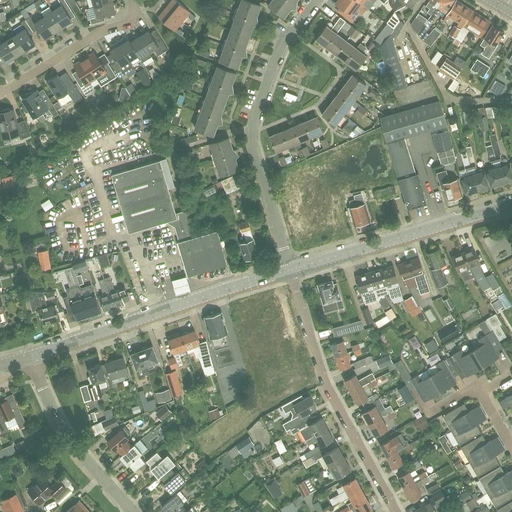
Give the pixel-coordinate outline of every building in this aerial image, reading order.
[(63,27),(72,21),(66,12),(71,9),(65,0),(58,0),(62,6),(53,11),(63,27)] [(190,12),(175,0),(172,0),(166,8),(182,21),(188,15),(190,16),(189,17),(193,20),(196,17),(190,12)] [(255,18),(257,13),(260,5),(247,0),(242,0),(231,30),(249,36),(253,23),(256,23),(255,18)] [(294,6),(294,4),(295,1),(296,0),(272,0),(268,5),(283,17),(292,6),(294,6)] [(356,0),(337,0),(336,3),(349,13),(347,16),(353,21),(364,6),(358,1),(356,0)] [(388,0),(395,11),(394,9),(399,3),(397,1),(398,0),(399,0),(406,5),(412,8),(417,0),(388,0)] [(431,15),(441,0),(429,0),(425,6),(429,9),(427,12),(431,15),(428,19),(431,15)] [(453,0),(441,0),(431,15),(428,19),(432,22),(441,9),(446,12),(453,0)] [(463,26),(473,10),(457,0),(456,0),(446,15),(449,17),(448,19),(452,21),(454,20),(458,23),(455,28),(454,27),(450,34),(455,37),(456,36),(460,30),(463,26)] [(74,1),(71,3),(70,4),(72,8),(75,13),(82,11),(78,5),(75,1),(74,1)] [(113,2),(94,7),(97,17),(90,19),(91,24),(105,20),(103,15),(116,12),(113,2)] [(182,21),(166,8),(158,17),(175,31),(180,35),(183,32),(180,29),(179,30),(177,28),(182,21)] [(480,36),(490,21),(473,10),(463,26),(460,30),(456,36),(455,37),(455,38),(461,42),(469,29),(480,36)] [(53,11),(44,17),(54,33),(63,27),(53,11)] [(396,13),(388,23),(394,28),(400,21),(396,13)] [(30,16),(25,19),(33,32),(38,29),(44,39),(54,33),(44,17),(34,23),(30,16)] [(316,39),(326,46),(336,33),(337,33),(346,21),(340,17),(331,29),(326,26),(316,39)] [(417,33),(424,23),(415,17),(411,24),(413,29),(417,33)] [(25,29),(16,35),(26,51),(29,48),(31,50),(35,47),(35,45),(29,35),(33,32),(25,19),(21,22),(25,29)] [(381,45),(379,48),(392,90),(407,86),(393,41),(400,31),(404,24),(400,21),(394,28),(386,39),(381,45)] [(424,23),(417,33),(420,37),(423,40),(429,34),(425,31),(428,28),(424,24),(424,23)] [(350,35),(355,28),(351,25),(346,32),(350,35)] [(489,58),(497,45),(496,45),(504,32),(501,30),(502,29),(497,26),(496,27),(493,25),(481,45),(485,48),(484,50),(483,49),(482,50),(483,51),(482,53),(489,58)] [(360,32),(355,28),(350,35),(354,39),(360,32)] [(429,34),(423,40),(424,41),(430,46),(441,33),(434,28),(429,34)] [(139,36),(149,52),(154,49),(158,56),(168,50),(160,37),(155,40),(149,30),(139,36)] [(238,67),(241,59),(242,54),(245,53),(244,49),(249,36),(231,30),(220,61),(238,67)] [(336,33),(326,46),(336,54),(346,41),(337,33),(336,33)] [(379,34),(375,40),(381,45),(386,39),(379,34)] [(26,51),(16,35),(6,40),(16,56),(26,51)] [(152,56),(149,52),(139,36),(131,42),(129,39),(140,58),(141,60),(143,62),(152,56)] [(140,58),(129,39),(119,45),(132,66),(141,60),(140,58)] [(0,65),(7,62),(9,64),(13,61),(12,59),(16,56),(6,40),(1,44),(0,41),(0,65)] [(366,47),(371,50),(376,44),(371,40),(366,47)] [(346,41),(336,54),(347,62),(356,48),(346,41)] [(356,48),(347,62),(357,69),(366,56),(361,52),(365,46),(360,43),(356,48)] [(480,53),(483,48),(478,44),(472,54),(482,61),(485,58),(488,60),(489,59),(480,53)] [(132,66),(119,45),(110,51),(116,61),(111,64),(119,77),(120,78),(134,69),(133,68),(132,66)] [(437,51),(431,61),(435,63),(441,54),(437,51)] [(90,57),(85,60),(96,78),(102,74),(105,80),(108,80),(116,76),(108,63),(103,66),(94,52),(89,55),(90,57)] [(453,79),(461,67),(447,57),(438,69),(453,79)] [(470,69),(483,77),(490,67),(477,59),(470,69)] [(79,61),(74,64),(83,79),(78,82),(85,95),(93,90),(94,87),(90,81),(96,78),(85,60),(80,63),(79,61)] [(224,104),(227,96),(229,91),(231,90),(231,86),(235,73),(218,66),(207,97),(224,104)] [(136,71),(140,78),(146,75),(143,68),(136,71)] [(466,96),(474,96),(480,87),(459,73),(450,86),(466,96)] [(345,84),(358,94),(366,84),(353,74),(345,84)] [(57,75),(46,81),(57,99),(68,92),(75,103),(83,98),(68,75),(61,80),(57,75)] [(490,90),(500,96),(506,86),(495,81),(490,90)] [(358,94),(345,84),(338,94),(351,104),(357,109),(364,114),(367,110),(354,100),(358,94)] [(372,89),(369,93),(376,98),(379,94),(372,89)] [(55,116),(59,114),(48,97),(43,100),(37,90),(32,93),(31,91),(27,94),(26,97),(22,99),(34,117),(35,116),(37,118),(43,114),(51,109),(55,116)] [(338,94),(330,104),(343,114),(351,104),(338,94)] [(213,135),(216,127),(218,122),(220,121),(219,117),(224,104),(207,97),(195,129),(213,135)] [(442,165),(453,162),(456,161),(453,148),(440,100),(380,118),(387,143),(399,179),(406,202),(405,202),(407,210),(427,203),(418,173),(416,174),(404,138),(432,129),(437,152),(438,152),(442,165)] [(343,114),(330,104),(322,114),(335,124),(343,114)] [(486,107),(487,116),(498,115),(497,106),(486,107)] [(2,110),(3,112),(0,112),(0,128),(3,139),(19,135),(21,139),(31,135),(25,120),(17,123),(13,110),(11,110),(9,109),(2,110)] [(357,109),(354,113),(361,118),(364,114),(357,109)] [(489,129),(487,118),(486,115),(478,117),(481,131),(489,129)] [(178,118),(172,116),(170,124),(176,126),(178,118)] [(317,117),(305,122),(311,137),(323,132),(317,117)] [(300,142),(311,137),(305,122),(293,127),(300,142)] [(341,129),(348,134),(352,130),(345,125),(341,129)] [(302,148),(300,142),(293,127),(282,131),(288,147),(295,144),(301,157),(295,159),(297,164),(306,160),(307,160),(307,159),(306,156),(305,156),(302,148)] [(288,147),(282,131),(270,136),(276,152),(288,147)] [(496,133),(490,135),(489,135),(492,145),(493,151),(500,149),(496,133)] [(220,175),(238,169),(234,156),(236,154),(233,151),(228,138),(210,143),(220,175)] [(326,138),(320,140),(324,148),(329,146),(326,138)] [(466,152),(461,153),(466,171),(468,171),(469,175),(461,178),(466,194),(468,194),(469,194),(471,194),(472,192),(478,191),(470,164),(466,152)] [(502,183),(508,182),(509,183),(511,182),(511,181),(511,171),(510,163),(501,166),(500,161),(501,160),(500,155),(495,156),(499,172),(502,183)] [(287,164),(284,156),(278,158),(282,166),(287,164)] [(495,156),(490,158),(491,163),(493,163),(494,168),(486,170),(491,187),(493,186),(494,187),(497,186),(497,185),(502,183),(499,172),(495,156)] [(113,174),(118,191),(110,193),(111,197),(119,195),(129,233),(168,221),(175,227),(179,241),(177,242),(188,277),(228,264),(217,229),(194,237),(186,210),(175,213),(160,160),(113,174)] [(475,162),(470,164),(478,191),(483,189),(484,190),(486,189),(487,188),(489,188),(484,171),(476,173),(474,168),(476,168),(475,162)] [(445,171),(437,173),(442,189),(445,188),(448,199),(462,195),(457,179),(449,182),(445,171)] [(4,187),(17,183),(14,174),(1,178),(4,187)] [(240,188),(234,175),(221,181),(227,194),(240,188)] [(397,196),(394,186),(375,191),(378,201),(397,196)] [(44,202),(49,209),(54,206),(49,199),(44,202)] [(351,208),(348,208),(350,215),(351,214),(354,226),(362,224),(363,226),(366,226),(367,224),(367,223),(367,222),(370,221),(365,204),(358,206),(356,199),(349,201),(351,208)] [(256,248),(248,221),(239,223),(242,235),(244,235),(246,241),(240,243),(245,259),(257,255),(255,248),(256,248)] [(480,264),(474,248),(462,253),(465,260),(467,260),(470,267),(473,275),(482,271),(479,264),(480,264)] [(40,270),(50,268),(47,249),(37,251),(40,270)] [(447,262),(446,258),(445,258),(444,258),(440,249),(428,253),(434,268),(431,270),(438,287),(447,284),(440,266),(446,264),(446,263),(447,262)] [(465,260),(462,253),(452,257),(458,272),(460,271),(464,281),(474,277),(473,275),(470,267),(467,260),(465,260)] [(424,274),(425,273),(418,258),(408,261),(415,277),(420,294),(430,291),(424,274)] [(89,268),(86,260),(86,259),(73,263),(76,272),(88,268),(89,268)] [(398,265),(400,268),(405,280),(415,277),(408,261),(398,265)] [(394,266),(384,268),(382,269),(387,285),(389,292),(401,289),(394,266)] [(62,281),(63,287),(68,286),(64,269),(52,271),(55,283),(62,281)] [(377,301),(384,297),(384,294),(385,294),(389,292),(387,285),(382,269),(370,273),(377,300),(377,301)] [(361,290),(360,290),(362,298),(366,304),(377,300),(370,273),(357,276),(361,290)] [(492,273),(485,277),(492,289),(493,289),(496,296),(497,296),(503,292),(492,273)] [(189,289),(186,275),(171,279),(175,293),(189,289)] [(110,277),(104,279),(114,308),(125,304),(121,295),(127,293),(125,287),(115,291),(110,277)] [(114,308),(104,279),(99,280),(104,295),(99,296),(104,311),(114,308)] [(338,287),(334,288),(332,281),(326,283),(326,282),(318,285),(323,304),(333,301),(334,303),(336,303),(338,309),(343,307),(338,287)] [(73,311),(77,320),(77,321),(90,316),(80,289),(79,285),(66,289),(69,296),(63,298),(68,313),(73,311)] [(80,289),(90,316),(101,312),(93,290),(91,285),(80,289)] [(52,299),(53,305),(47,307),(44,295),(35,297),(38,310),(39,309),(43,324),(60,319),(58,312),(64,310),(57,297),(55,298),(53,291),(46,294),(48,300),(52,299)] [(503,292),(497,296),(504,309),(511,305),(504,292),(503,292)] [(412,296),(403,301),(412,316),(421,311),(418,306),(412,296)] [(389,305),(384,297),(379,301),(383,309),(389,305)] [(443,301),(448,310),(454,307),(449,298),(443,301)] [(272,303),(254,308),(258,318),(275,313),(272,303)] [(375,321),(377,326),(397,317),(392,307),(384,311),(386,315),(375,321)] [(369,308),(361,310),(366,324),(374,322),(369,308)] [(227,334),(228,334),(222,313),(205,317),(205,319),(203,319),(205,325),(207,325),(211,338),(219,367),(235,362),(227,334)] [(275,313),(258,318),(261,329),(278,323),(275,313)] [(506,336),(500,325),(502,324),(496,313),(486,319),(499,341),(506,336)] [(333,329),(335,337),(365,329),(361,320),(333,329)] [(484,333),(490,330),(485,320),(479,324),(484,333)] [(278,323),(261,329),(264,339),(281,334),(278,323)] [(460,333),(456,326),(455,325),(438,334),(443,342),(460,333)] [(183,335),(182,335),(187,348),(192,346),(196,358),(210,353),(206,341),(200,343),(195,330),(188,333),(187,332),(184,333),(183,335)] [(281,334),(264,339),(267,349),(285,344),(281,334)] [(486,335),(486,334),(478,339),(479,339),(482,344),(473,349),(472,348),(484,368),(483,367),(499,357),(486,335)] [(178,351),(187,348),(182,335),(180,336),(179,335),(176,336),(175,337),(169,340),(172,348),(169,349),(171,354),(173,353),(175,356),(168,359),(171,368),(178,366),(183,364),(181,359),(180,356),(178,351)] [(336,356),(347,353),(343,340),(332,343),(336,356)] [(436,343),(427,349),(429,353),(438,348),(436,343)] [(146,347),(141,349),(150,373),(155,371),(152,363),(158,361),(152,346),(147,348),(146,347)] [(293,347),(276,352),(279,362),(296,357),(293,347)] [(483,368),(484,368),(472,348),(472,350),(464,355),(461,349),(453,354),(453,355),(448,357),(449,359),(453,365),(458,362),(467,376),(482,367),(483,368)] [(150,373),(141,349),(136,351),(136,352),(131,354),(136,370),(142,367),(145,375),(150,373)] [(351,365),(347,353),(336,356),(340,369),(351,365)] [(379,367),(387,364),(389,370),(395,368),(389,353),(375,359),(379,367)] [(371,355),(353,362),(355,368),(373,361),(371,355)] [(200,360),(204,370),(214,367),(211,356),(200,360)] [(296,357),(279,362),(282,373),(300,367),(296,357)] [(106,361),(109,373),(104,374),(109,388),(114,386),(111,378),(123,374),(125,381),(130,379),(123,358),(114,360),(114,359),(106,361)] [(453,365),(449,359),(444,362),(443,360),(444,360),(443,359),(435,364),(436,365),(439,370),(430,375),(430,373),(429,373),(441,393),(440,392),(456,383),(449,370),(454,367),(453,365)] [(394,364),(404,379),(410,376),(401,360),(394,364)] [(89,377),(90,383),(87,384),(91,399),(102,396),(100,388),(107,386),(101,365),(99,366),(98,365),(95,366),(94,367),(89,368),(91,376),(89,377)] [(300,367),(282,373),(285,383),(303,378),(300,367)] [(183,393),(176,370),(165,373),(172,396),(183,393)] [(362,386),(374,379),(375,379),(372,373),(358,380),(355,374),(345,380),(351,392),(362,386)] [(424,402),(435,395),(435,397),(441,393),(429,373),(429,374),(430,375),(421,380),(418,375),(418,374),(410,379),(424,402)] [(362,386),(351,392),(358,403),(361,401),(368,397),(364,390),(370,387),(370,388),(376,384),(374,379),(362,386)] [(410,389),(406,383),(396,389),(405,403),(414,398),(410,389)] [(169,389),(155,393),(158,403),(172,399),(169,389)] [(511,389),(507,392),(509,395),(499,401),(503,409),(511,403),(511,389)] [(138,392),(142,403),(147,401),(144,390),(138,392)] [(298,411),(301,417),(317,408),(310,396),(303,400),(301,396),(282,406),(286,412),(291,409),(293,414),(298,411)] [(7,429),(18,424),(20,429),(27,425),(15,401),(9,403),(8,400),(0,403),(0,412),(4,421),(7,429)] [(413,411),(420,407),(416,400),(409,404),(413,411)] [(464,403),(442,416),(451,430),(484,411),(480,405),(469,412),(464,403)] [(165,405),(155,413),(162,421),(172,412),(165,405)] [(381,417),(387,414),(394,410),(392,408),(391,405),(378,412),(376,407),(375,406),(366,410),(363,412),(363,414),(362,416),(364,419),(366,418),(369,424),(381,417)] [(209,411),(212,419),(220,416),(217,408),(209,411)] [(185,417),(183,409),(176,411),(178,418),(185,417)] [(396,416),(394,410),(387,414),(390,419),(396,416)] [(488,417),(484,411),(451,430),(459,445),(481,432),(476,424),(488,417)] [(101,422),(105,430),(118,424),(114,416),(101,422)] [(301,424),(297,416),(283,424),(287,431),(290,429),(292,428),(301,424)] [(305,440),(305,441),(328,429),(322,418),(318,420),(316,416),(301,424),(292,428),(290,429),(293,434),(300,430),(305,440)] [(381,417),(369,424),(368,424),(369,424),(375,436),(388,429),(381,417)] [(416,421),(421,430),(428,426),(423,417),(416,421)] [(110,428),(105,430),(101,433),(107,441),(115,450),(116,449),(122,456),(132,446),(126,439),(131,435),(124,426),(119,431),(115,434),(110,428)] [(32,436),(28,428),(22,431),(25,439),(32,436)] [(328,429),(305,441),(308,446),(317,441),(320,447),(334,439),(328,429)] [(406,439),(401,442),(397,435),(380,445),(387,456),(397,451),(403,447),(409,444),(406,439)] [(438,438),(442,445),(448,441),(444,435),(438,438)] [(482,435),(460,447),(469,462),(502,442),(499,436),(487,443),(482,435)] [(236,446),(240,453),(254,444),(249,437),(236,446)] [(281,439),(274,443),(280,454),(287,450),(281,439)] [(419,439),(410,444),(413,450),(422,445),(419,439)] [(499,464),(494,455),(506,449),(502,442),(469,462),(477,476),(499,464)] [(5,447),(9,455),(16,452),(12,444),(5,447)] [(132,446),(122,456),(120,457),(127,466),(129,464),(135,471),(145,462),(139,455),(142,453),(135,444),(132,446)] [(227,451),(232,457),(239,452),(234,445),(227,451)] [(318,446),(304,454),(307,459),(312,456),(321,451),(318,446)] [(326,468),(344,458),(338,447),(323,455),(329,466),(326,468)] [(397,451),(387,456),(393,468),(404,462),(397,451)] [(168,454),(163,459),(157,452),(146,460),(152,467),(151,469),(158,477),(160,476),(175,463),(168,454)] [(276,465),(283,461),(279,455),(272,459),(276,465)] [(307,459),(303,461),(306,467),(315,462),(312,456),(307,459)] [(344,458),(326,468),(328,472),(330,472),(332,471),(336,478),(351,470),(344,458)] [(409,465),(412,471),(421,466),(418,460),(409,465)] [(175,463),(160,476),(165,483),(164,484),(171,493),(190,477),(183,468),(182,469),(177,463),(176,464),(175,463)] [(500,466),(479,478),(487,493),(511,478),(511,469),(505,474),(500,466)] [(405,489),(415,483),(408,471),(398,477),(405,489)] [(436,476),(434,472),(427,476),(421,479),(415,483),(405,489),(411,500),(421,495),(417,488),(430,481),(429,479),(436,476)] [(43,478),(28,492),(39,503),(51,492),(56,497),(66,488),(58,480),(50,487),(43,478)] [(343,485),(346,490),(329,499),(333,505),(349,496),(349,495),(361,489),(355,478),(343,485)] [(511,478),(487,493),(495,507),(511,497),(511,478)] [(276,481),(267,484),(272,498),(281,494),(276,481)] [(310,493),(303,481),(297,484),(303,496),(310,493)] [(440,489),(437,483),(426,489),(429,495),(432,493),(440,489)] [(351,508),(355,506),(367,499),(361,489),(349,495),(349,496),(352,501),(347,503),(349,506),(350,506),(351,508)] [(432,493),(434,497),(420,504),(422,507),(416,510),(417,511),(436,511),(435,508),(447,501),(440,489),(432,493)] [(459,495),(463,502),(472,498),(467,490),(459,495)] [(186,511),(187,511),(181,505),(184,503),(183,502),(187,499),(180,491),(162,507),(166,511),(186,511)] [(3,504),(1,505),(3,511),(20,511),(23,511),(16,495),(2,501),(3,504)] [(481,511),(480,510),(479,508),(478,508),(473,498),(468,501),(473,511),(471,511),(481,511)] [(349,506),(344,509),(345,511),(348,511),(351,511),(352,511),(354,511),(358,510),(358,511),(365,511),(372,508),(367,499),(355,506),(351,508),(350,506),(349,506)] [(511,511),(511,500),(497,509),(498,511),(511,511)] [(88,511),(78,501),(66,511),(88,511)] [(292,501),(280,508),(282,511),(292,511),(297,510),(292,501)]
